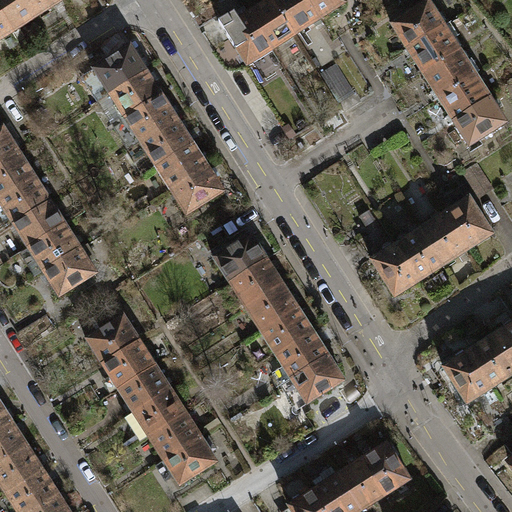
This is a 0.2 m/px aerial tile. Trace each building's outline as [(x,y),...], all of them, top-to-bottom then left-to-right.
[(26,0),(0,0),(0,13),(12,33),(37,18),(26,0)] [(61,0),(26,0),(37,18),(63,3),(61,0)] [(263,0),(246,11),(271,50),(296,34),(273,0),(263,0)] [(273,0),(296,34),(320,19),(308,0),(273,0)] [(308,0),(320,19),(345,3),(342,0),(308,0)] [(391,25),(406,50),(445,25),(429,1),(391,25)] [(222,26),(247,65),(271,50),(246,11),(222,26)] [(0,13),(0,40),(12,33),(0,13)] [(406,50),(422,74),(460,50),(445,25),(406,50)] [(92,68),(108,92),(145,68),(130,44),(92,68)] [(422,74),(437,99),(476,74),(460,50),(422,74)] [(337,64),(322,74),(339,100),(354,90),(337,64)] [(108,92),(124,117),(161,93),(145,68),(108,92)] [(437,99),(453,123),(491,99),(476,74),(437,99)] [(124,117),(139,141),(177,117),(161,93),(124,117)] [(453,123),(469,148),(507,123),(491,99),(453,123)] [(139,141),(155,166),(193,142),(177,117),(139,141)] [(0,128),(0,162),(18,152),(2,127),(0,128)] [(155,166),(171,191),(208,167),(193,142),(155,166)] [(0,162),(0,197),(33,176),(18,152),(0,162)] [(478,164),(464,172),(480,197),(493,188),(478,164)] [(171,191),(187,215),(224,191),(208,167),(171,191)] [(0,197),(0,206),(12,225),(49,201),(33,176),(0,197)] [(495,236),(470,197),(445,213),(470,251),(495,236)] [(12,225),(27,250),(65,226),(49,201),(12,225)] [(470,251),(445,213),(420,228),(445,267),(470,251)] [(27,250),(43,274),(81,250),(65,226),(27,250)] [(445,267),(420,228),(396,244),(420,282),(445,267)] [(214,257),(230,284),(267,260),(251,235),(214,257)] [(420,282),(396,244),(371,259),(395,298),(420,282)] [(43,274),(59,299),(96,275),(81,250),(43,274)] [(230,284),(246,309),(283,284),(267,260),(230,284)] [(246,309),(261,332),(298,308),(283,284),(246,309)] [(261,332),(276,357),(314,333),(298,308),(261,332)] [(28,345),(55,328),(46,314),(20,331),(28,345)] [(84,339),(100,363),(138,339),(122,315),(84,339)] [(511,323),(493,336),(511,365),(511,323)] [(276,357),(291,380),(329,356),(314,333),(276,357)] [(511,365),(493,336),(468,352),(492,391),(511,377),(511,365)] [(100,363),(116,388),(153,364),(138,339),(100,363)] [(468,352),(443,368),(467,407),(492,391),(468,352)] [(329,356),(291,380),(308,405),(345,382),(329,356)] [(116,388),(132,412),(169,389),(153,364),(116,388)] [(132,412),(147,437),(185,413),(169,389),(132,412)] [(0,427),(12,420),(0,401),(0,427)] [(147,437),(163,462),(201,438),(185,413),(147,437)] [(0,427),(0,462),(27,445),(12,420),(0,427)] [(163,462),(179,486),(216,462),(201,438),(163,462)] [(384,495),(408,479),(383,442),(359,458),(384,495)] [(0,462),(0,484),(6,493),(43,469),(27,445),(0,462)] [(359,511),(384,495),(359,458),(335,474),(359,511)] [(6,493),(17,511),(30,511),(59,494),(43,469),(6,493)] [(324,511),(357,511),(359,511),(335,474),(310,490),(324,511)] [(289,511),(324,511),(310,490),(286,506),(289,511)] [(30,511),(70,511),(59,494),(30,511)]
